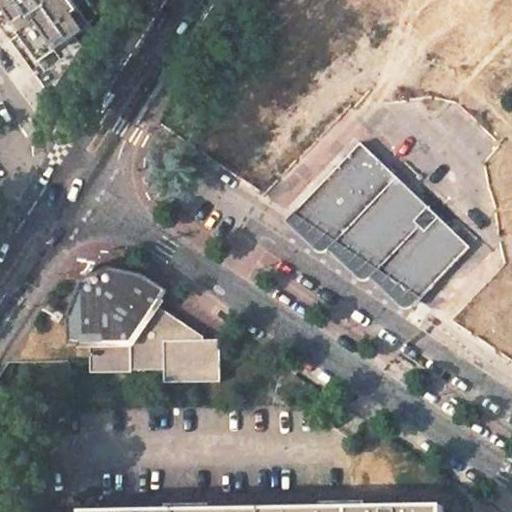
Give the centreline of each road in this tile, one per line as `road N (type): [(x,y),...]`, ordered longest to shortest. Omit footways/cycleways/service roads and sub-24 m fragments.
road 1 (tertiary): [(511,471),(84,187)]
road 2 (primary): [(84,187),(205,0)]
road 3 (primary): [(165,0),(60,161)]
road 4 (primary): [(0,317),(84,187)]
